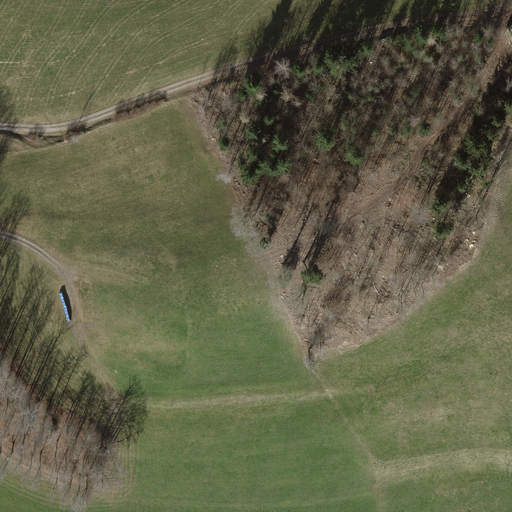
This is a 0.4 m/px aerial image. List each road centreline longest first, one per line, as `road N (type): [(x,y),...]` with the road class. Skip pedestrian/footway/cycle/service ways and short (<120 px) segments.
road 1 (track): [(0,128),(78,127),(279,56),(511,5)]
road 2 (track): [(0,237),(47,259),(70,283),(78,331),(117,414)]
